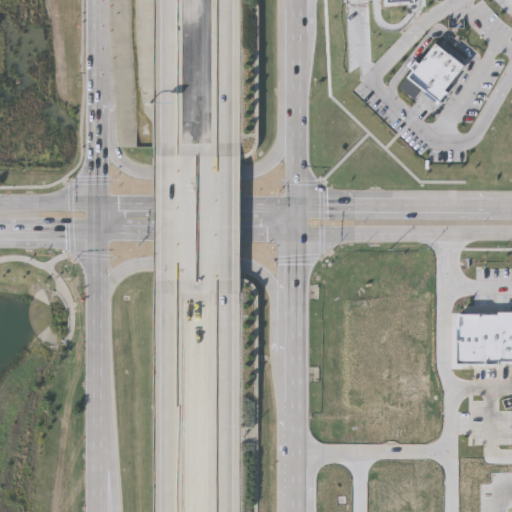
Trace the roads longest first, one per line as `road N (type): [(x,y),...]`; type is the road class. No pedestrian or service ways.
road 1 (secondary): [(296,511),(294,0)]
road 2 (secondary): [(99,203),(102,511)]
road 3 (secondary): [(99,97),(117,153),(133,170),(242,174),(264,169),(277,152),(297,94)]
road 4 (secondary): [(297,336),(269,281),(248,267),(139,264),(113,281),(101,318)]
road 5 (motorway): [(225,511),(223,282)]
road 6 (motorway): [(164,283),(167,511)]
road 7 (secondary): [(298,231),(511,232)]
road 8 (secondary): [(299,207),(99,203)]
road 9 (secondary): [(100,231),(298,231)]
road 10 (secondary): [(496,208),(299,207)]
road 11 (motorway): [(222,157),(223,0)]
road 12 (motorway): [(164,0),(163,156)]
road 13 (motorway): [(163,156),(164,283)]
road 14 (motorway): [(223,282),(222,157)]
